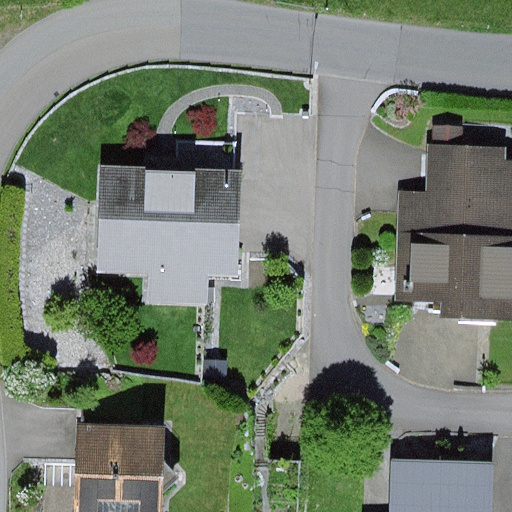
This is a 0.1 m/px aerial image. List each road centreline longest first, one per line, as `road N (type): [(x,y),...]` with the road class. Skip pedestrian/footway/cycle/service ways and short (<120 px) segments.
road 1 (residential): [(347,47),(329,350),(337,372),(393,408),(511,413)]
road 2 (tertiary): [(347,47),(134,27),(57,59),(0,110)]
road 3 (tertiary): [(511,66),(347,47)]
